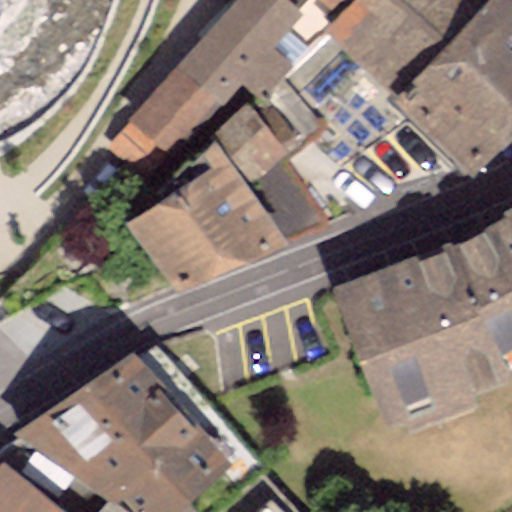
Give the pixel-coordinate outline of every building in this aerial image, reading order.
[(300,12),(296,9),(286,0),(239,0),(179,69),(220,104),(242,79),(258,93),(285,62),(269,48),(300,12)] [(303,0),(286,0),(296,9),(303,0)] [(396,91),(401,94),(490,0),(355,0),(330,28),(337,34),(348,45),(396,91)] [(511,0),(490,0),(401,94),(409,101),(476,164),(511,126),(511,0)] [(317,139),(341,162),(407,118),(387,100),(396,91),(348,45),(337,34),(291,83),(333,123),(317,139)] [(165,147),(220,104),(179,69),(136,120),(165,147)] [(293,132),(272,106),(257,119),(277,145),(293,132)] [(214,133),(252,179),(278,158),(284,153),(277,145),(257,119),(247,107),(214,133)] [(158,150),(130,128),(114,148),(142,170),(158,150)] [(283,241),(246,187),(220,149),(206,157),(216,172),(133,224),(181,285),(283,241)] [(289,238),(325,222),(278,158),(252,179),(289,238)] [(511,219),(486,235),(511,295),(511,219)] [(498,354),(511,346),(511,295),(486,235),(342,288),(393,422),(411,414),(416,427),(473,407),(469,394),(508,379),(498,354)] [(136,357),(27,433),(144,511),(176,511),(230,465),(136,357)] [(0,475),(0,511),(54,511),(3,471),(0,475)]
